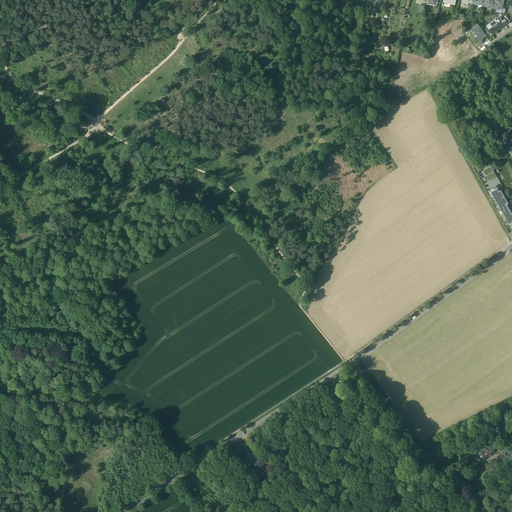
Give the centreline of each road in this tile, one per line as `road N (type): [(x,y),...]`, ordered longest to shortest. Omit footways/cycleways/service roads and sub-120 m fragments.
road 1 (residential): [(511,245),(350,364),(121,511)]
road 2 (track): [(96,122),(217,0)]
road 3 (track): [(96,122),(124,143),(215,177),(241,198)]
